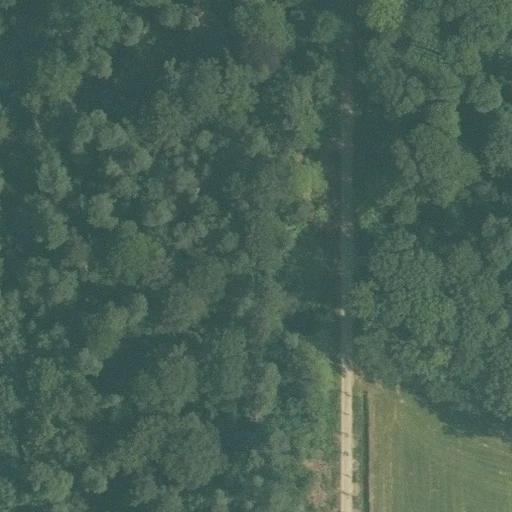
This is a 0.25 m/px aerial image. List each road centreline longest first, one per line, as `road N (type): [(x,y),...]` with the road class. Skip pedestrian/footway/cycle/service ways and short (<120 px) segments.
road 1 (track): [(511,378),(413,308),(353,250),(355,0)]
road 2 (track): [(351,511),(353,250)]
